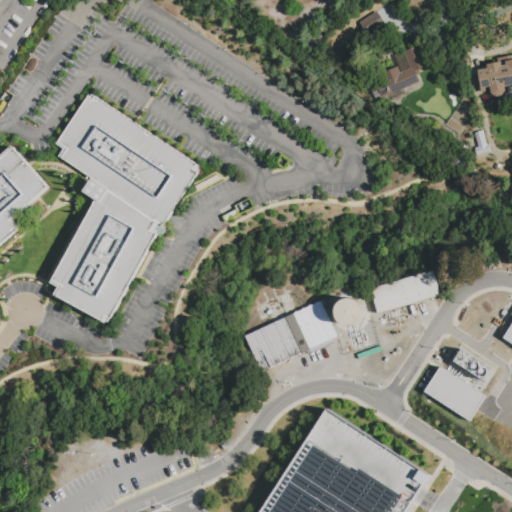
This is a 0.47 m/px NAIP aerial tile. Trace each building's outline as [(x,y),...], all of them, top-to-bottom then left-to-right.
[(370,40),(360,25),(377,14),(387,29),(370,40)] [(420,46),(428,66),(417,70),(421,81),(383,98),(378,86),(387,82),(384,73),(399,67),(401,72),(412,68),(405,52),(420,46)] [(481,93),(477,71),(488,69),(488,65),(502,63),(502,66),(506,65),(505,57),(511,55),(511,86),(506,87),(506,90),(505,91),(505,93),(503,95),(500,96),(497,96),(494,95),(492,94),(490,92),(481,93)] [(90,94),(92,96),(94,94),(202,166),(200,167),(202,169),(164,226),(168,229),(164,235),(160,232),(111,322),(109,320),(108,322),(106,323),(100,320),(99,319),(99,318),(100,317),(94,313),(93,316),(54,294),(57,287),(52,284),(98,200),(86,191),(95,177),(60,156),(65,148),(58,143),(90,94)] [(0,165),(19,149),(57,188),(19,220),(26,229),(0,253),(0,304),(4,308),(0,312),(0,318),(5,324),(0,329),(0,165)] [(425,165),(432,155),(443,162),(436,172),(425,165)] [(239,215),(235,207),(249,200),(253,208),(239,215)] [(225,223),(222,217),(236,210),(239,216),(225,223)] [(380,317),(372,291),(434,273),(442,299),(380,317)] [(362,324),(363,300),(338,299),(337,323),(362,324)] [(244,336),(288,316),(305,353),(261,373),(244,336)] [(450,361),(483,386),(493,372),(461,347),(450,361)] [(485,395),(439,367),(424,392),(469,421),(485,395)] [(262,511),(329,408),(429,475),(417,493),(404,511),(262,511)]
